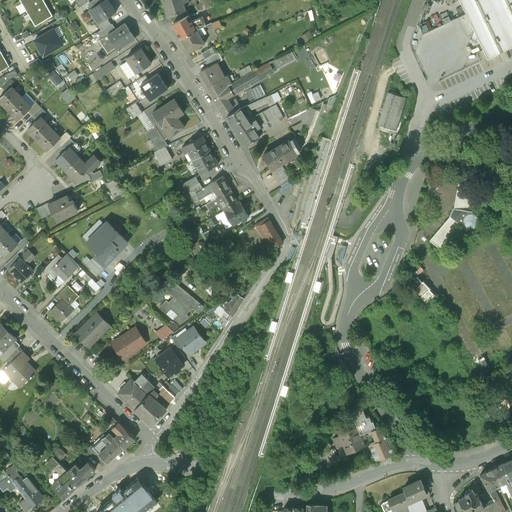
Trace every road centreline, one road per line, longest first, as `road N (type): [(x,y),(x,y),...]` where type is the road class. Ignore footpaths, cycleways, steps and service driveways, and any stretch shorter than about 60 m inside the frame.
road 1 (residential): [(153,441),(286,233),(131,0)]
road 2 (tertiary): [(150,461),(298,495),(418,463)]
road 3 (residential): [(0,289),(153,441)]
road 4 (residential): [(352,305),(345,332),(352,360),(418,463)]
road 5 (unclassified): [(511,107),(417,157),(395,199)]
road 6 (unclassified): [(352,305),(385,278),(398,247),(395,199)]
road 7 (unclassified): [(395,199),(353,260),(352,305)]
